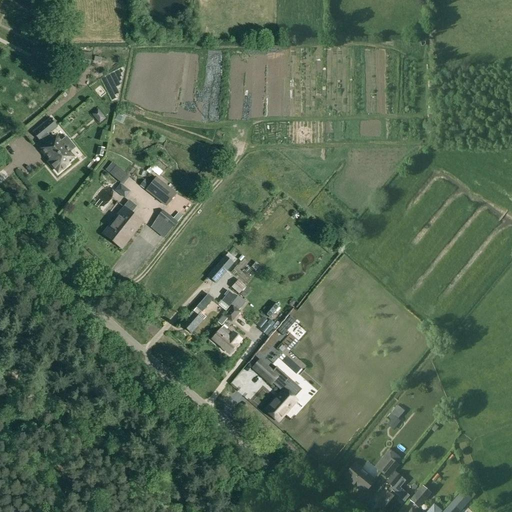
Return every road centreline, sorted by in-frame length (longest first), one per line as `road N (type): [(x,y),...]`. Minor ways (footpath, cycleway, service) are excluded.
road 1 (unclassified): [(329,511),(0,228)]
road 2 (track): [(0,363),(206,511)]
